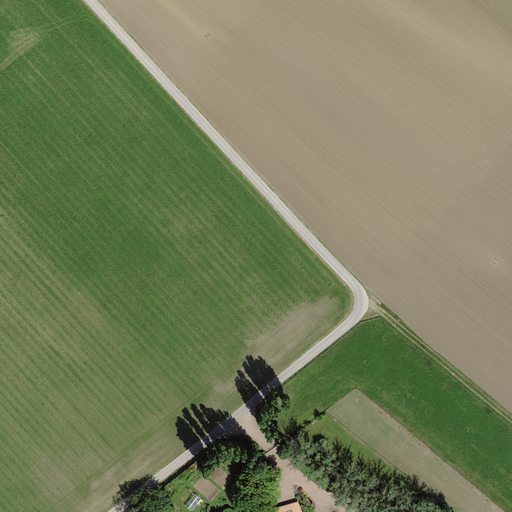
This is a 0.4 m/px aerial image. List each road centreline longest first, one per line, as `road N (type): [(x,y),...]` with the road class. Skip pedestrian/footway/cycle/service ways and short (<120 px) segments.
road 1 (track): [(238,416),(351,322),(360,292),(92,0)]
road 2 (track): [(115,511),(238,416)]
